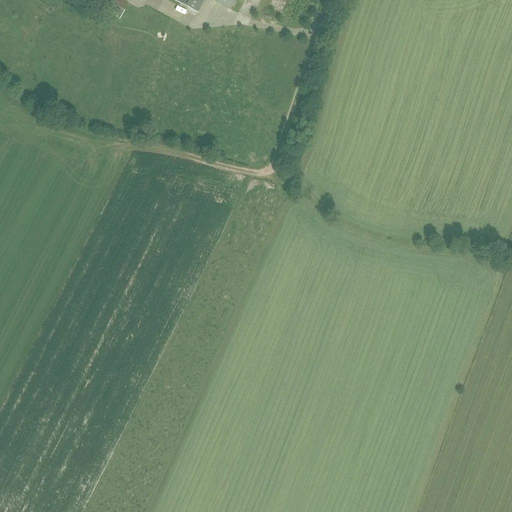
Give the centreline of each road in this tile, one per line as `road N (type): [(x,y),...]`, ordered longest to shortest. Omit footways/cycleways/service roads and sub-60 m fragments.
road 1 (track): [(193,156),(253,173),(271,166),(327,0)]
road 2 (track): [(315,35),(193,22),(143,0)]
